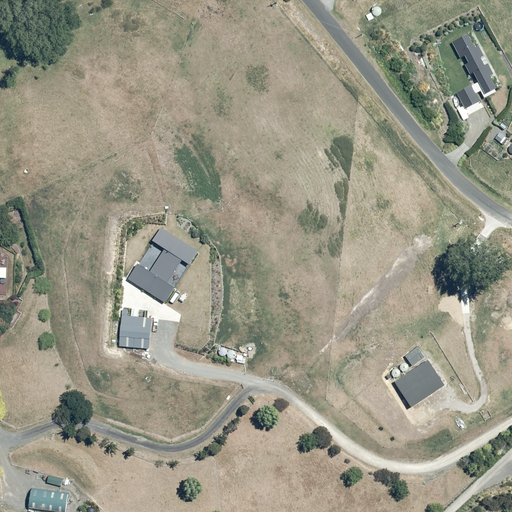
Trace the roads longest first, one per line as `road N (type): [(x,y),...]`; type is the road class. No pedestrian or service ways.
road 1 (unknown): [(511,422),(433,467),(407,469),(357,448),(291,392),(271,385),(248,392),(214,432),(188,445),(84,420),(11,441)]
road 2 (residential): [(303,0),(448,169),(488,206),(511,216)]
